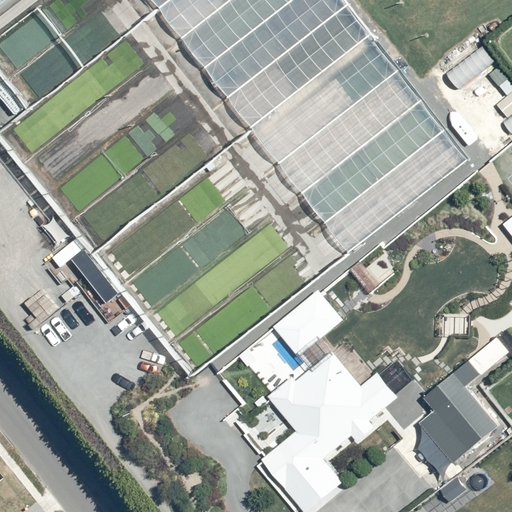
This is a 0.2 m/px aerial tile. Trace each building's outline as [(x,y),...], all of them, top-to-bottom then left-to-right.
[(452,147),(335,0),(203,0),(165,30),(333,241),(452,147)] [(322,287),(277,325),(303,357),(348,318),(322,287)] [(511,329),(510,328),(501,336),(476,357),(488,372),(511,351),(511,329)] [(266,461),(291,490),(353,439),(357,443),(376,427),(372,423),(399,400),(377,374),(362,387),(334,351),(271,402),(300,431),(266,461)] [(447,479),(459,469),(455,464),(474,448),(504,423),(472,385),(488,372),(476,357),(430,395),(441,409),(424,423),(433,433),(419,445),(447,479)]
